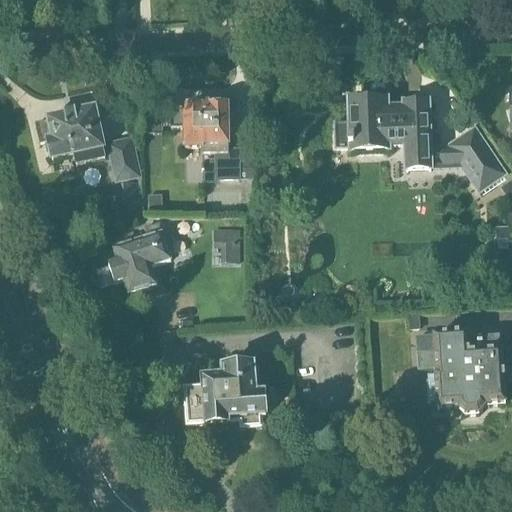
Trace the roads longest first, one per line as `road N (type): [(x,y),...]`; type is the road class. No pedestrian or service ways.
road 1 (residential): [(511,32),(0,53)]
road 2 (primary): [(98,511),(13,324)]
